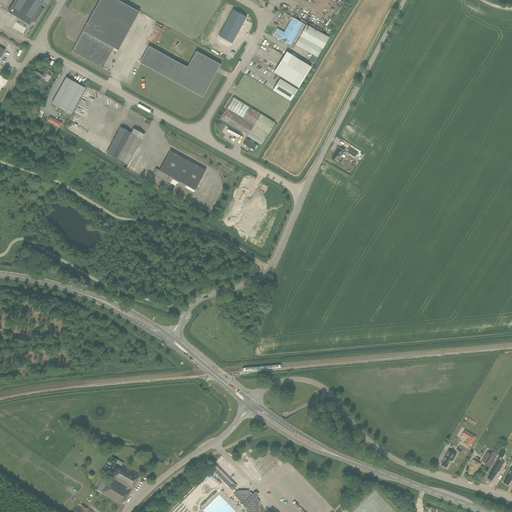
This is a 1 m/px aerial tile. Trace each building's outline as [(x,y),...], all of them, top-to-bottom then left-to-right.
[(15,0),(8,12),(18,18),(29,25),(31,23),(34,22),(35,23),(44,9),(40,7),(44,0),(15,0)] [(118,0),(99,0),(71,51),(99,66),(114,48),(118,51),(139,12),(118,0)] [(178,4),(170,0),(163,0),(160,6),(173,13),(178,4)] [(224,6),(211,0),(210,0),(206,8),(219,15),(224,6)] [(337,1),(335,3),(342,12),(344,10),(337,1)] [(173,13),(160,6),(155,14),(168,22),(173,13)] [(219,15),(206,8),(201,17),(214,24),(219,15)] [(234,10),(219,36),(232,43),(247,17),(234,10)] [(214,24),(201,17),(196,25),(209,33),(214,24)] [(273,35),(291,45),(297,34),(299,35),(305,24),(292,17),(284,32),(277,28),(273,35)] [(209,33),(196,25),(191,34),(204,41),(209,33)] [(306,25),(295,45),(313,55),(310,61),(314,63),(322,48),(322,49),(329,37),(306,25)] [(177,48),(181,41),(177,39),(173,46),(177,48)] [(196,51),(187,67),(149,46),(140,62),(203,97),(220,64),(196,51)] [(274,72),(298,87),(311,67),(287,52),(274,72)] [(36,68),(33,73),(40,77),(38,80),(38,81),(41,82),(40,84),(48,88),(50,84),(48,84),(54,73),(50,71),(51,71),(46,68),(44,73),(36,68)] [(82,83),(81,85),(66,77),(52,104),(71,114),(85,88),(84,87),(86,85),(82,83)] [(297,89),(280,78),(273,90),(290,101),(297,89)] [(261,145),(271,128),(274,123),(261,114),(260,114),(233,97),(220,119),(247,136),(251,138),(250,140),(246,138),(243,144),(253,150),(257,145),(253,143),(254,141),(261,145)] [(52,116),(49,121),(62,127),(64,122),(52,116)] [(127,165),(144,135),(144,134),(133,128),(133,129),(131,133),(120,127),(106,153),(127,165)] [(344,151),(338,147),(331,156),(332,157),(331,159),(335,162),(340,155),(341,156),(344,151)] [(346,151),(355,157),(358,153),(349,147),(346,151)] [(206,170),(170,151),(159,170),(156,168),(155,169),(153,172),(153,174),(163,179),(166,174),(195,190),(206,170)] [(469,438),(465,443),(470,445),(475,437),(471,434),(469,438)] [(451,460),(452,461),(456,454),(448,450),(443,459),(444,460),(441,464),(447,467),(451,460)] [(489,473),(487,477),(492,480),(495,475),(496,476),(498,471),(499,472),(504,463),(501,460),(505,452),(501,450),(498,455),(499,455),(494,463),(488,473),(489,473)] [(487,452),(482,460),(486,463),(485,465),(489,467),(497,454),(492,451),(491,454),(487,452)] [(114,472),(109,480),(104,477),(97,490),(101,493),(121,505),(131,490),(140,475),(126,467),(126,468),(121,466),(123,463),(117,460),(111,457),(105,467),(111,471),(111,470),(114,472)] [(476,470),(477,470),(480,464),(473,459),(468,467),(469,467),(467,471),(473,475),(476,470)] [(217,466),(213,470),(215,473),(232,491),(237,486),(217,466)] [(511,480),(511,468),(510,467),(504,478),(505,478),(503,482),(508,485),(511,480)] [(247,511),(259,511),(260,506),(260,501),(255,497),(258,494),(256,491),(253,494),(249,491),(238,490),(234,495),(239,501),(239,504),(242,504),(246,507),(246,511),(247,511)]
